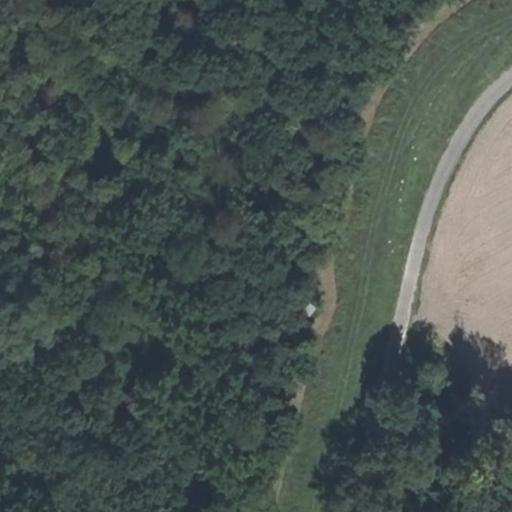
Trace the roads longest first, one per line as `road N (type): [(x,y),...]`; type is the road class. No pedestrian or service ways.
road 1 (track): [(318,511),(401,117),(437,57),(511,7)]
road 2 (track): [(511,79),(472,123),(441,187),(363,511)]
